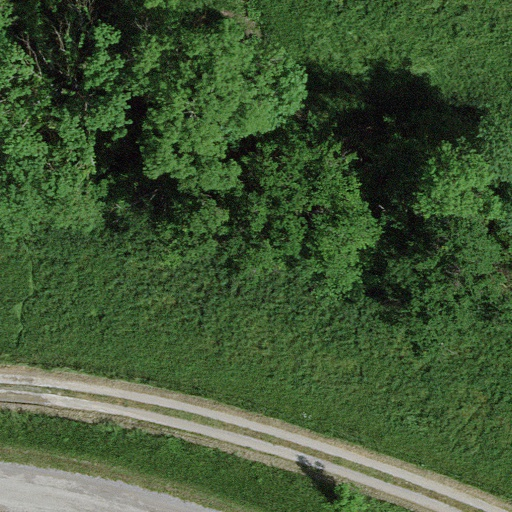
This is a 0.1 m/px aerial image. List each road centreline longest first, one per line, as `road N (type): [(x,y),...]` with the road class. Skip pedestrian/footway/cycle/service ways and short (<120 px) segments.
road 1 (track): [(477,511),(222,423),(0,385)]
road 2 (unclassified): [(135,511),(0,484)]
